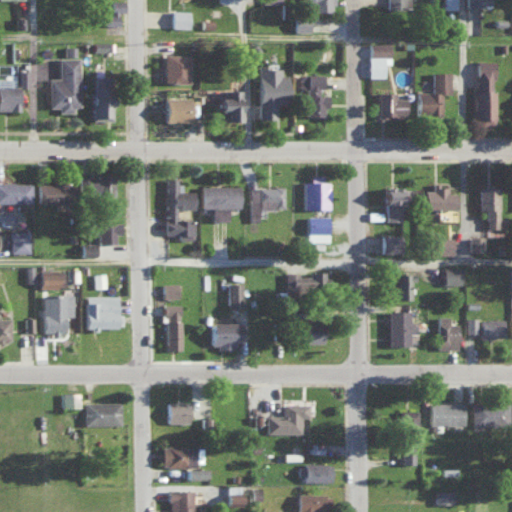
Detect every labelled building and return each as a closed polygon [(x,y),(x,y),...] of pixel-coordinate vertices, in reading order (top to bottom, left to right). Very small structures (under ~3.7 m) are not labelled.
[(109,0),(110,13),(103,13),(103,24),(117,23),(117,11),(122,11),(121,0),(109,0)] [(304,0),(304,10),(331,11),(331,0),(304,0)] [(384,0),(385,9),(409,9),(409,0),(384,0)] [(441,0),(442,8),(453,9),(453,0),(441,0)] [(169,27),(186,27),(187,10),(170,9),(169,27)] [(292,17),(292,31),(307,31),(308,17),(292,17)] [(367,77),(382,76),(382,63),(388,63),(388,42),(366,42),(367,77)] [(187,54),(161,54),(161,82),(186,82),(187,54)] [(78,109),(76,56),(57,57),(57,77),(46,77),(47,106),(56,106),(56,110),(78,109)] [(472,60),(472,124),(493,124),(492,60),(472,60)] [(273,118),(273,103),(286,103),(285,74),(279,74),(279,65),(256,65),(257,118),(273,118)] [(448,92),(447,71),(429,71),(430,90),(414,91),(415,115),(440,114),(439,92),(448,92)] [(304,87),(305,115),(324,115),(324,94),(320,94),(320,73),(297,74),(298,87),(304,87)] [(110,119),(110,77),(89,77),(90,119),(110,119)] [(238,89),(217,89),(217,110),(224,110),(224,120),(238,121),(238,89)] [(376,115),(403,116),(404,97),(393,97),(393,92),(376,91),(376,115)] [(162,120),(187,121),(188,97),(162,97),(162,120)] [(327,207),(327,180),(320,180),(320,173),(309,173),(308,180),(301,180),(300,207),(327,207)] [(112,175),(79,175),(79,194),(112,194),(112,175)] [(191,207),(191,191),(175,190),(175,178),(162,177),(162,232),(175,232),(175,238),(188,238),(188,217),(174,217),(174,207),(191,207)] [(0,201),(29,201),(29,181),(0,181),(0,201)] [(36,182),(35,201),(59,201),(59,183),(36,182)] [(422,188),(422,208),(454,207),(454,191),(445,191),(444,183),(429,183),(430,188),(422,188)] [(238,185),(199,185),(198,206),(210,206),(210,219),(226,219),(226,206),(237,206),(238,185)] [(400,219),(400,185),(383,185),(383,219),(400,219)] [(497,185),(476,185),(476,208),(484,207),(484,225),(497,225),(497,185)] [(247,186),(247,220),(257,220),(256,207),(281,207),(281,186),(247,186)] [(326,214),(304,214),(305,240),(326,240),(326,214)] [(118,222),(107,222),(107,217),(89,218),(90,233),(95,232),(96,242),(113,241),(112,233),(118,233),(118,222)] [(27,252),(27,228),(8,228),(7,251),(27,252)] [(400,251),(399,233),(379,234),(380,251),(400,251)] [(467,249),(482,249),(482,235),(467,234),(467,249)] [(432,253),(451,253),(451,235),(432,236),(432,253)] [(79,244),(79,255),(93,255),(93,244),(79,244)] [(32,264),(23,264),(24,280),(32,280),(32,264)] [(442,282),(458,282),(458,266),(442,266),(442,282)] [(37,286),(62,285),(61,268),(36,269),(37,286)] [(390,269),(412,268),(413,280),(408,280),(409,297),(391,298),(390,269)] [(283,271),(283,288),(323,287),(322,270),(307,270),(283,271)] [(239,302),(240,280),(225,280),(225,302),(239,302)] [(160,296),(176,296),(176,281),(160,281),(160,296)] [(62,292),(40,293),(41,332),(63,331),(62,292)] [(114,294),(83,294),(83,326),(120,326),(120,313),(115,313),(114,294)] [(163,347),(178,348),(178,302),(163,302),(163,347)] [(383,306),(407,306),(407,320),(417,320),(416,334),(405,334),(405,344),(383,343),(383,306)] [(434,314),(445,314),(445,322),(454,323),(454,347),(433,347),(434,314)] [(464,331),(474,331),(473,316),(464,316),(464,331)] [(500,317),(478,318),(478,336),(500,335),(500,317)] [(240,320),(209,320),(209,346),(232,346),(232,339),(240,339),(240,320)] [(297,341),(320,341),(320,320),(297,320),(297,341)] [(78,405),(78,391),(59,391),(60,405),(78,405)] [(164,399),(186,399),(187,422),(165,423),(164,399)] [(118,400),(81,400),(81,423),(118,423),(118,400)] [(263,414),(279,414),(279,400),(308,401),(308,416),(299,416),(299,432),(263,432),(263,414)] [(426,400),(461,400),(461,424),(426,424),(426,400)] [(469,400),(509,400),(508,426),(469,426),(469,400)] [(395,405),(417,406),(417,434),(412,434),(411,463),(397,462),(398,432),(394,432),(395,405)] [(163,443),(186,442),(186,446),(194,445),(195,465),(165,466),(164,462),(160,462),(159,444),(163,443)] [(329,481),(330,460),(301,460),(301,464),(295,464),(295,474),(300,474),(299,480),(329,481)] [(183,476),(207,477),(207,467),(184,466),(183,476)] [(173,511),(190,511),(192,489),(165,487),(164,498),(168,498),(167,509),(174,510),(173,511)] [(451,502),(452,489),(433,489),(432,502),(451,502)] [(293,511),(293,491),(320,491),(320,496),(328,496),(328,511),(293,511)] [(240,504),(239,493),(225,493),(225,504),(240,504)]
